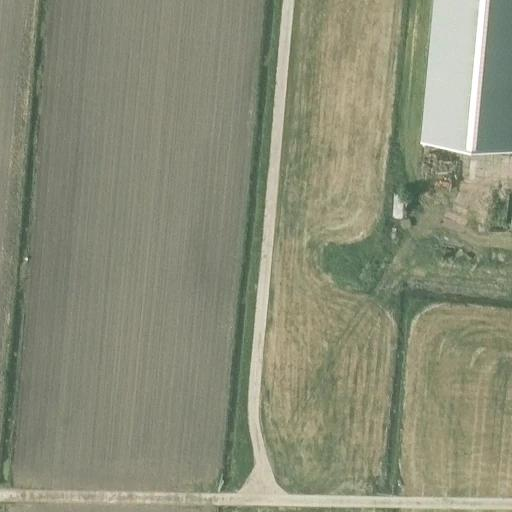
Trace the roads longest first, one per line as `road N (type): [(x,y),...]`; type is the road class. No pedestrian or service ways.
road 1 (track): [(511,502),(0,493)]
road 2 (track): [(269,497),(252,424),(288,0)]
